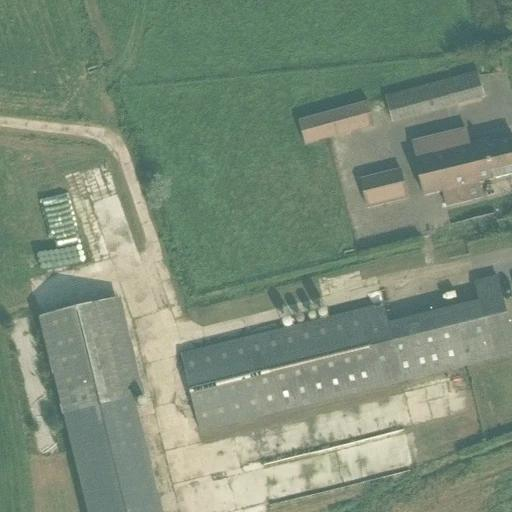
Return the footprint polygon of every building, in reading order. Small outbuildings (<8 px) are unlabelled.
[(477,72),(385,97),(392,123),(484,98),(477,72)] [(367,102),(321,115),(327,138),(351,132),(347,120),(371,114),(367,102)] [(310,118),(298,121),(304,144),(316,141),(310,118)] [(489,140),(470,145),(466,129),(411,143),(417,164),(414,164),(424,199),(443,194),(446,208),(483,199),(479,184),(511,175),(511,140),(491,145),(489,140)] [(401,170),(360,180),(367,209),(408,199),(401,170)] [(476,281),(481,302),(495,359),(511,354),(511,338),(497,276),(476,281)] [(36,319),(84,511),(159,511),(132,400),(143,397),(118,299),(36,319)] [(495,359),(481,302),(387,326),(382,305),(180,354),(199,431),(495,359)]
